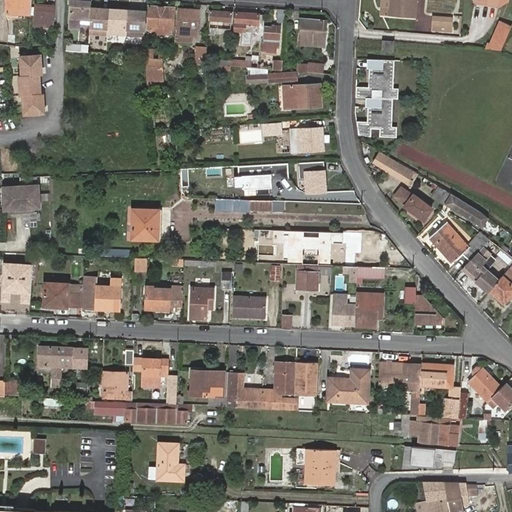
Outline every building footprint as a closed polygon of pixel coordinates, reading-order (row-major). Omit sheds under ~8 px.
[(31,0),(7,0),(7,12),(15,12),(15,16),(18,16),(18,12),(31,13),(31,0)] [(388,0),(388,7),(387,15),(413,16),(414,0),(388,0)] [(91,2),(71,1),(69,28),(79,29),(80,20),(90,21),(91,7),(91,2)] [(35,22),(53,23),(54,7),(35,5),(35,15),(36,15),(35,22)] [(148,23),(145,23),(145,33),(172,34),(174,8),(149,6),(148,23)] [(230,29),(232,7),(211,6),(209,32),(213,32),(213,28),(230,29)] [(109,8),(91,7),(90,21),(89,34),(107,35),(109,8)] [(128,10),(109,8),(107,35),(126,36),(128,10)] [(180,9),(178,30),(190,31),(190,36),(198,36),(200,10),(180,9)] [(146,11),(128,10),(126,36),(144,38),(145,33),(145,23),(146,11)] [(263,33),(264,15),(236,13),(235,31),(242,31),(241,44),(251,45),(252,32),(263,33)] [(452,19),(434,17),(433,30),(451,31),(452,19)] [(299,44),(306,44),(306,39),(320,40),(320,45),(325,45),(326,27),(321,27),(322,20),(300,19),(299,44)] [(503,38),(507,27),(497,23),(487,48),(497,51),(502,37),(503,38)] [(264,46),(262,46),(262,57),(267,57),(267,51),(277,52),(277,48),(280,47),(281,31),(272,30),(272,27),(265,27),(264,46)] [(392,41),(381,40),(380,50),(390,51),(391,45),(392,41)] [(81,45),(67,43),(66,51),(80,52),(81,45)] [(204,56),(204,47),(198,46),(197,56),(196,56),(195,61),(205,61),(205,56),(204,56)] [(163,59),(164,59),(165,50),(144,49),(143,57),(146,58),(163,59)] [(41,55),(20,57),(22,76),(19,76),(21,95),(23,95),(24,114),(44,113),(43,93),(40,93),(39,75),(42,75),(41,55)] [(252,55),(252,60),(251,67),(261,68),(261,64),(257,64),(258,55),(252,55)] [(146,58),(147,82),(164,81),(163,59),(146,58)] [(242,59),(231,58),(231,65),(242,66),(242,59)] [(252,60),(242,59),(242,66),(251,67),(252,60)] [(395,61),(368,59),(368,62),(370,62),(370,68),(369,87),(356,86),(355,96),(365,97),(372,97),(373,90),(381,91),(380,98),(392,99),(398,99),(398,89),(393,89),(395,61)] [(325,74),(325,71),(326,64),(308,62),(308,64),(307,72),(325,74)] [(299,63),(299,71),(307,72),(308,64),(299,63)] [(297,72),(247,75),(247,82),(279,81),(297,80),(297,72)] [(282,87),(284,110),(321,108),(319,85),(282,87)] [(365,99),(368,100),(366,125),(356,124),(358,133),(369,135),(370,128),(378,129),(378,136),(395,137),(396,127),(390,127),(392,99),(380,98),(372,97),(365,97),(365,99)] [(263,137),(282,135),(281,124),(262,126),(263,137)] [(294,154),(324,152),(322,128),(293,130),(294,154)] [(373,164),(407,183),(412,173),(380,153),(373,164)] [(326,166),(325,159),(300,161),(300,167),(326,166)] [(231,173),(231,185),(273,185),(272,176),(287,176),(287,162),(237,162),(237,173),(231,173)] [(305,194),(327,193),(326,169),(304,170),(305,194)] [(412,173),(407,183),(411,186),(417,175),(412,173)] [(444,205),(450,194),(425,179),(422,183),(436,192),(432,198),(444,205)] [(43,187),(25,188),(27,216),(36,215),(35,211),(45,211),(43,187)] [(7,190),(9,213),(19,212),(19,216),(27,216),(25,188),(7,190)] [(413,197),(402,189),(396,197),(406,205),(405,207),(423,221),(432,209),(414,196),(413,197)] [(480,212),(450,194),(444,205),(475,223),(480,212)] [(276,202),(222,200),(222,210),(235,210),(235,206),(249,206),(249,211),(253,211),(253,208),(276,209),(276,211),(283,211),(283,202),(280,202),(276,202)] [(132,210),(131,240),(158,240),(158,211),(132,210)] [(487,217),(480,212),(475,223),(481,227),(487,217)] [(455,217),(451,222),(468,240),(473,235),(455,217)] [(482,248),(490,241),(484,236),(472,249),(469,247),(467,249),(445,224),(429,239),(452,263),(463,253),(471,260),(477,254),(482,248)] [(342,241),(342,253),(371,253),(372,232),(319,231),(318,241),(342,241)] [(463,269),(488,292),(498,281),(481,265),(490,255),(482,248),(477,254),(471,260),(463,269)] [(32,254),(32,262),(44,262),(44,254),(32,254)] [(145,272),(145,258),(133,258),(132,271),(145,272)] [(32,264),(3,262),(0,302),(30,303),(32,264)] [(281,266),(272,266),(271,282),(280,282),(281,266)] [(330,275),(330,268),(297,266),(296,290),(317,291),(318,274),(330,275)] [(511,266),(511,268),(498,281),(488,292),(494,298),(497,296),(504,303),(511,294),(511,266)] [(382,278),(383,268),(357,267),(357,268),(357,273),(357,277),(382,278)] [(230,287),(231,273),(222,272),(221,288),(230,287)] [(110,281),(121,282),(122,275),(111,274),(110,281)] [(80,307),(80,308),(119,309),(119,302),(120,286),(97,285),(97,282),(81,282),(81,284),(81,294),(80,307)] [(71,284),(44,283),(43,306),(80,307),(81,294),(70,293),(71,284)] [(81,284),(71,284),(70,293),(81,294),(81,284)] [(205,318),(206,308),(206,298),(213,298),(214,288),(191,287),(190,318),(205,318)] [(153,291),(145,290),(145,308),(169,309),(169,306),(182,307),(183,292),(169,291),(163,291),(163,288),(153,288),(153,291)] [(415,295),(416,289),(406,288),(406,303),(415,304),(415,295)] [(354,327),(355,308),(356,304),(346,303),(346,295),(333,295),(331,326),(354,327)] [(415,304),(414,323),(443,325),(444,319),(438,312),(435,312),(435,310),(423,296),(415,295),(415,304)] [(265,298),(233,296),(232,315),(265,318),(265,298)] [(502,305),(504,303),(497,296),(494,298),(502,305)] [(381,317),(382,300),(358,299),(357,308),(355,308),(354,327),(376,328),(376,323),(376,317),(377,317),(381,317)] [(282,316),(282,329),(291,329),(292,316),(282,316)] [(88,349),(38,346),(37,371),(52,372),(51,384),(50,384),(50,397),(56,397),(56,385),(59,385),(60,366),(87,367),(88,349)] [(133,366),(134,351),(125,351),(125,365),(133,366)] [(156,362),(156,358),(143,358),(142,381),(152,381),(152,374),(166,375),(167,362),(156,362)] [(414,390),(412,410),(419,410),(421,385),(422,366),(422,364),(422,363),(392,361),(387,361),(379,361),(378,382),(403,383),(402,390),(414,390)] [(297,363),(275,362),(273,389),(273,393),(277,393),(295,394),(297,363)] [(295,394),(316,395),(318,364),(297,363),(295,394)] [(422,366),(421,385),(451,387),(451,386),(452,366),(440,365),(441,367),(422,366)] [(488,401),(501,388),(483,369),(482,370),(479,368),(475,368),(472,371),(471,375),(474,378),(470,381),(488,401)] [(208,406),(225,407),(227,372),(191,370),(190,395),(209,395),(208,406)] [(361,382),(353,381),(329,380),(328,401),(368,404),(370,372),(361,371),(361,382)] [(353,371),(353,381),(361,382),(361,371),(353,371)] [(103,398),(131,399),(132,393),(126,393),(128,373),(104,372),(103,398)] [(225,407),(261,409),(262,393),(262,389),(244,388),(244,372),(227,372),(225,407)] [(167,404),(176,404),(177,378),(168,378),(167,404)] [(19,394),(33,395),(33,381),(19,381),(19,394)] [(511,404),(511,388),(507,383),(501,388),(488,401),(493,407),(498,403),(505,411),(511,404)] [(460,398),(461,387),(451,386),(451,387),(451,398),(460,398)] [(262,393),(261,409),(298,410),(299,398),(295,397),(295,396),(292,396),(292,398),(281,397),(281,394),(277,394),(262,393)] [(446,418),(459,418),(460,405),(460,399),(460,398),(451,398),(447,398),(446,418)] [(86,399),(86,407),(96,407),(96,413),(113,413),(113,421),(116,421),(126,420),(126,409),(136,409),(136,402),(91,400),(86,399)] [(136,409),(126,409),(126,420),(156,421),(157,403),(136,402),(136,409)] [(167,404),(157,403),(156,421),(187,422),(187,411),(177,410),(177,404),(176,404),(167,404)] [(460,405),(459,418),(467,419),(467,406),(460,405)] [(421,422),(410,422),(409,435),(419,436),(419,442),(438,443),(439,424),(440,420),(421,419),(421,422)] [(449,425),(439,424),(438,443),(456,444),(457,430),(449,429),(449,425)] [(34,438),(33,453),(46,453),(46,438),(34,438)] [(158,467),(157,478),(184,479),(185,458),(178,457),(178,444),(158,444),(158,467)] [(309,450),(297,449),(297,465),(304,465),(304,470),(297,470),(296,488),(318,489),(318,483),(314,483),(308,483),(308,465),(309,450)] [(334,484),(336,451),(309,450),(308,465),(314,465),(314,483),(318,483),(334,484)] [(443,451),(441,464),(454,465),(455,453),(443,451)] [(157,478),(158,467),(149,467),(149,478),(157,478)] [(448,511),(443,483),(422,483),(425,503),(417,504),(418,511),(448,511)] [(448,511),(463,511),(461,498),(478,494),(476,486),(443,483),(448,511)] [(248,511),(249,503),(239,502),(238,511),(248,511)]
